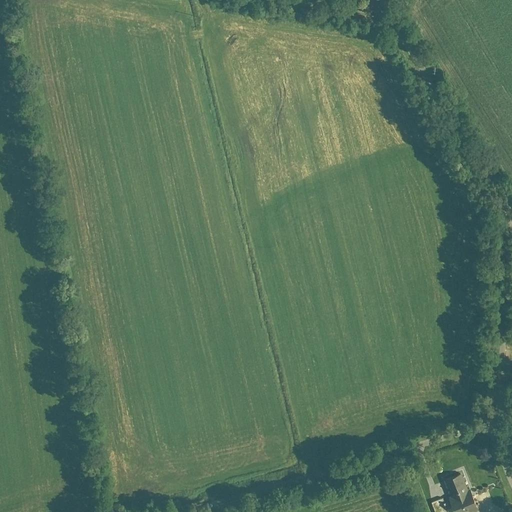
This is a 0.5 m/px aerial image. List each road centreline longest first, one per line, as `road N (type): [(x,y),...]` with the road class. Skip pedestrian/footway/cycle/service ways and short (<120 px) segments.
road 1 (unclassified): [(380,13),(507,212),(485,421)]
road 2 (unclassified): [(187,511),(485,421)]
